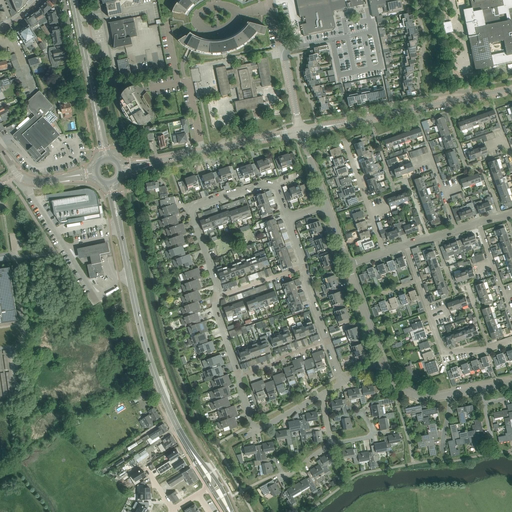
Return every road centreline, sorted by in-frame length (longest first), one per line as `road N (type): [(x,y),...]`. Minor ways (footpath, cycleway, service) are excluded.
road 1 (secondary): [(192,452),(142,337),(119,220)]
road 2 (residential): [(215,297),(195,206),(271,184),(288,219)]
road 3 (tertiary): [(330,125),(511,88)]
road 4 (residential): [(115,337),(30,194),(33,181)]
road 5 (residential): [(511,340),(444,350),(418,280)]
road 6 (residential): [(300,129),(271,6)]
road 7 (residential): [(501,216),(479,161),(465,166),(450,120)]
